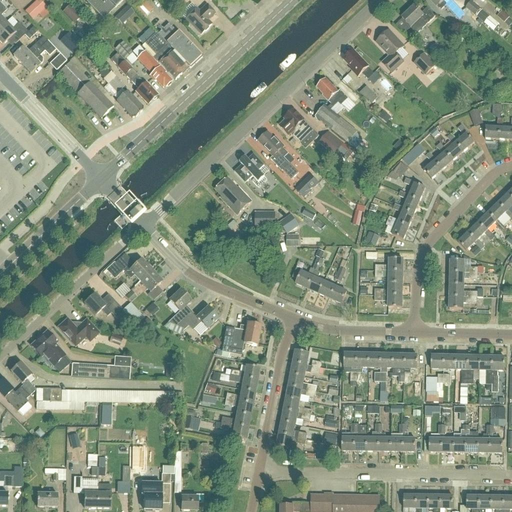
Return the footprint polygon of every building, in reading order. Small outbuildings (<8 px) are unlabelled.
[(79,0),(98,20),(119,0),(79,0)] [(143,19),(152,10),(142,0),(137,0),(131,6),(143,19)] [(39,1),(33,7),(40,14),(45,8),(39,1)] [(475,17),(480,10),(470,2),(465,9),(475,17)] [(74,25),(81,18),(70,6),(63,13),(74,25)] [(215,15),(207,6),(199,13),(197,10),(186,21),(201,36),(204,33),(205,34),(209,30),(208,29),(212,26),(208,22),(215,15)] [(422,20),(428,26),(437,17),(429,9),(423,14),(416,7),(404,19),(413,28),(422,20)] [(127,9),(115,21),(120,26),(132,14),(127,9)] [(493,32),(499,25),(481,11),(476,18),(493,32)] [(501,11),(496,16),(502,23),(507,18),(501,11)] [(25,37),(28,34),(19,24),(11,31),(6,25),(0,30),(0,43),(3,47),(14,36),(16,38),(15,38),(19,42),(25,37)] [(156,35),(189,69),(201,58),(185,41),(182,38),(181,39),(172,29),(168,25),(156,35)] [(28,34),(25,37),(30,41),(38,33),(34,28),(28,34)] [(400,43),(390,32),(378,44),(391,58),(384,65),(394,75),(405,64),(398,56),(406,48),(400,42),(400,43)] [(189,69),(156,35),(156,34),(141,48),(146,52),(151,58),(153,59),(175,82),(189,69)] [(31,58),(47,43),(43,38),(27,53),(23,49),(14,58),(22,67),(32,58),(31,58)] [(32,58),(22,67),(31,76),(42,64),(43,60),(40,58),(45,53),(49,58),(56,52),(47,43),(31,58),(32,58)] [(125,61),(132,54),(122,43),(114,50),(125,61)] [(436,44),(428,51),(440,64),(447,56),(436,44)] [(370,69),(354,52),(344,62),(351,69),(350,70),(359,79),(370,69)] [(145,53),(137,61),(152,76),(149,78),(154,83),(156,84),(162,90),(164,88),(165,89),(171,83),(164,76),(165,75),(145,53)] [(425,78),(436,67),(424,54),(413,65),(425,78)] [(57,72),(66,63),(60,56),(50,65),(57,72)] [(131,83),(139,91),(136,94),(148,107),(158,97),(146,84),(144,86),(137,78),(138,77),(118,56),(111,63),(131,83)] [(98,75),(103,80),(109,74),(104,69),(98,75)] [(499,69),(493,75),(499,81),(505,75),(499,69)] [(363,77),(372,85),(379,78),(370,70),(363,77)] [(116,95),(123,88),(110,74),(109,74),(103,80),(102,81),(116,95)] [(339,95),(326,81),(323,84),(320,84),(317,87),(318,89),(324,96),(323,97),(333,108),(338,103),(342,108),(349,101),(341,93),(339,95)] [(90,85),(78,96),(102,120),(114,109),(90,85)] [(367,88),(360,95),(373,105),(378,100),(367,88)] [(114,98),(118,103),(126,95),(121,91),(114,98)] [(135,120),(143,112),(143,109),(126,92),(125,93),(126,95),(118,103),(117,104),(132,120),(135,120)] [(356,135),(357,133),(324,107),(314,118),(348,145),(356,135)] [(309,127),(307,128),(303,124),(305,122),(294,112),(285,120),(287,122),(282,127),(282,130),(289,137),(291,135),(301,145),(311,135),(317,141),(320,138),(314,132),(309,127)] [(382,113),(379,118),(387,125),(391,120),(382,113)] [(476,127),(482,125),(478,114),(472,116),(476,127)] [(500,130),(502,130),(503,120),(497,120),(497,130),(486,129),(485,141),(499,142),(500,130)] [(511,120),(511,121),(511,130),(502,130),(500,130),(499,142),(511,142),(511,120)] [(456,145),(464,154),(475,144),(467,136),(468,135),(462,127),(458,130),(464,138),(457,143),(456,145)] [(440,145),(441,145),(442,144),(438,140),(442,137),(438,132),(432,137),(436,141),(435,142),(439,146),(440,145)] [(270,154),(281,144),(277,139),(275,141),(269,134),(259,143),(270,154)] [(356,135),(348,145),(362,156),(369,146),(356,135)] [(456,145),(457,143),(451,136),(447,139),(453,147),(447,152),(445,154),(453,163),(464,154),(456,145)] [(408,142),(411,146),(416,142),(413,138),(408,142)] [(285,148),(281,144),(270,154),(274,159),(271,161),(283,173),(284,172),(293,182),(300,175),(285,160),(290,156),(284,150),(285,148)] [(447,152),(441,145),(440,145),(439,146),(436,148),(443,156),(436,161),(434,163),(442,172),(453,163),(445,154),(447,152)] [(419,146),(410,154),(417,161),(426,154),(419,146)] [(350,165),(357,157),(350,151),(343,159),(350,165)] [(434,163),(436,161),(430,154),(426,157),(432,165),(424,172),(431,181),(442,172),(434,163)] [(265,167),(255,156),(249,161),(246,158),(240,164),(243,167),(235,173),(246,185),(254,178),(256,181),(253,183),(259,190),(268,182),(260,173),(265,167)] [(399,178),(392,173),(388,178),(396,182),(399,178)] [(304,200),(319,185),(309,176),(295,191),(304,200)] [(239,191),(229,180),(216,191),(223,198),(221,200),(238,217),(253,203),(240,190),(239,191)] [(408,198),(420,203),(425,190),(414,185),(415,184),(406,180),(403,185),(413,188),(409,196),(408,198)] [(408,198),(409,196),(400,192),(398,197),(407,201),(404,209),(403,211),(414,216),(420,203),(408,198)] [(511,198),(508,195),(498,205),(507,214),(508,212),(511,208),(511,198)] [(403,211),(404,209),(395,205),(393,210),(402,214),(398,222),(398,224),(409,229),(414,216),(403,211)] [(511,222),(511,216),(508,212),(507,214),(498,205),(488,215),(497,223),(498,222),(504,216),(511,223),(511,222)] [(371,206),(369,212),(376,215),(378,208),(371,206)] [(316,216),(307,212),(304,217),(313,222),(316,216)] [(275,230),(275,215),(255,215),(255,229),(275,230)] [(508,233),(498,222),(497,223),(488,215),(478,224),(486,233),(488,232),(494,226),(501,233),(505,237),(508,233)] [(279,224),(287,236),(299,228),(291,216),(279,224)] [(392,237),(403,242),(409,229),(398,224),(398,222),(389,218),(386,227),(395,231),(392,237)] [(495,239),(488,232),(486,233),(478,224),(468,234),(476,243),(478,241),(484,235),(491,243),(495,239)] [(375,247),(379,238),(370,234),(366,244),(375,247)] [(485,249),(478,241),(476,243),(468,234),(458,244),(466,253),(474,245),(481,252),(485,249)] [(287,236),(287,248),(299,249),(299,236),(287,236)] [(477,248),(471,254),(476,259),(481,253),(477,248)] [(318,252),(315,258),(321,260),(324,254),(318,252)] [(135,277),(141,283),(152,273),(142,262),(136,267),(125,256),(116,264),(123,272),(131,280),(135,277)] [(315,265),(321,268),(324,262),(318,260),(315,265)] [(375,273),(403,274),(403,261),(390,261),(389,267),(376,267),(375,273)] [(451,275),(478,275),(478,270),(464,269),(464,263),(451,262),(451,275)] [(114,280),(123,272),(116,264),(113,264),(105,271),(114,280)] [(319,274),(321,268),(315,265),(313,271),(311,270),(308,277),(301,274),(302,272),(297,269),(292,279),(298,282),(296,286),(308,291),(316,272),(319,274)] [(338,275),(344,278),(347,272),(341,270),(338,275)] [(319,275),(319,274),(316,272),(308,291),(319,296),(324,284),(318,281),(320,275),(319,275)] [(162,283),(152,273),(141,283),(151,294),(148,296),(154,302),(163,294),(157,288),(162,283)] [(403,286),(403,274),(375,273),(375,279),(384,279),(384,273),(389,273),(389,285),(403,286)] [(341,284),(344,278),(338,275),(335,281),(341,284)] [(478,281),(478,275),(451,275),(450,287),(464,287),(464,281),(478,281)] [(330,301),(336,288),(331,286),(331,287),(324,284),(319,296),(330,301)] [(118,299),(127,294),(122,285),(113,290),(118,299)] [(402,298),(403,286),(389,285),(389,293),(385,293),(385,292),(375,291),(375,297),(402,298)] [(464,293),(464,287),(450,287),(450,299),(477,300),(478,294),(464,293)] [(336,288),(330,301),(342,306),(347,294),(340,291),(341,290),(336,288)] [(170,333),(192,313),(187,308),(191,303),(181,292),(170,302),(180,313),(162,329),(170,333)] [(130,294),(125,298),(131,304),(135,300),(130,294)] [(95,296),(84,306),(94,316),(104,307),(111,315),(115,319),(123,312),(119,307),(111,299),(109,296),(101,303),(95,296)] [(402,310),(402,298),(375,297),(375,303),(389,303),(389,310),(402,310)] [(477,305),(477,300),(450,299),(450,311),(463,312),(463,305),(477,305)] [(150,307),(145,311),(151,318),(156,314),(150,307)] [(192,313),(170,333),(180,337),(182,333),(190,326),(194,331),(201,324),(207,331),(219,321),(208,309),(198,319),(192,313)] [(123,324),(128,320),(124,316),(119,320),(123,324)] [(147,319),(142,324),(148,330),(153,325),(147,319)] [(68,321),(58,329),(76,349),(85,340),(89,344),(94,340),(100,335),(87,321),(82,326),(82,325),(78,328),(75,328),(68,321)] [(201,337),(207,331),(201,324),(194,331),(201,337)] [(247,331),(244,345),(258,348),(262,328),(248,325),(247,331)] [(244,345),(247,331),(240,330),(240,332),(227,330),(222,352),(222,354),(229,355),(241,358),(244,345)] [(66,357),(56,346),(58,344),(47,333),(31,348),(42,359),(44,357),(54,368),(59,374),(70,364),(65,358),(66,357)] [(122,339),(112,336),(109,343),(120,347),(122,339)] [(217,340),(212,345),(217,350),(222,345),(217,340)] [(217,351),(216,357),(228,359),(229,355),(222,354),(222,352),(217,351)] [(296,352),(293,365),(307,367),(309,355),(296,352)] [(350,383),(356,383),(357,356),(344,356),(344,374),(350,374),(350,383)] [(368,370),(369,356),(357,356),(356,383),(362,383),(362,369),(368,370)] [(380,370),(381,356),(369,356),(368,370),(375,370),(380,370)] [(393,370),(393,357),(381,356),(380,370),(380,375),(380,384),(386,384),(386,370),(393,370)] [(404,384),(405,357),(393,357),(393,370),(392,378),(399,378),(399,384),(404,384)] [(405,357),(404,384),(410,385),(410,371),(417,371),(417,357),(405,357)] [(444,358),(431,358),(431,371),(438,371),(443,371),(444,358)] [(455,372),(456,358),(444,358),(443,371),(449,372),(455,372)] [(467,386),(468,359),(456,358),(455,372),(462,372),(461,386),(467,386)] [(480,372),(480,359),(468,359),(467,386),(473,386),(473,372),(480,372)] [(491,387),(492,359),(480,359),(480,372),(486,372),(486,386),(491,387)] [(492,359),(491,387),(497,387),(498,373),(504,373),(505,359),(492,359)] [(37,391),(36,391),(27,381),(32,376),(21,364),(11,373),(23,385),(24,386),(22,389),(30,397),(36,392),(37,391)] [(128,382),(129,369),(71,365),(70,378),(128,382)] [(320,376),(321,370),(312,368),(307,367),(293,365),(291,376),(305,379),(306,373),(320,376)] [(231,377),(257,383),(260,370),(247,368),(245,374),(232,372),(231,377)] [(213,375),(211,383),(219,384),(219,382),(220,377),(213,375)] [(304,385),(305,379),(291,376),(289,388),(316,394),(317,388),(304,385)] [(255,394),(257,383),(231,377),(229,383),(243,386),(242,392),(255,394)] [(30,397),(22,389),(15,395),(13,392),(3,381),(0,384),(0,394),(5,399),(18,413),(18,412),(27,404),(28,403),(26,401),(29,399),(30,397)] [(207,385),(204,391),(209,393),(209,394),(214,396),(217,388),(212,386),(211,387),(207,385)] [(315,399),(316,394),(289,388),(286,400),(300,403),(301,397),(315,399)] [(332,389),(330,396),(337,398),(339,391),(332,389)] [(37,391),(36,392),(36,404),(37,404),(82,404),(184,405),(184,395),(61,393),(61,391),(36,391),(37,391)] [(253,406),(255,394),(242,392),(241,398),(227,395),(226,401),(253,406)] [(299,409),(300,403),(286,400),(284,412),(311,418),(313,412),(299,409)] [(250,418),(253,406),(226,401),(225,407),(238,409),(237,416),(250,418)] [(27,404),(18,412),(22,417),(31,408),(27,404)] [(37,404),(37,412),(82,413),(82,404),(37,404)] [(102,409),(102,427),(111,427),(111,409),(102,409)] [(492,409),(491,421),(505,421),(505,409),(492,409)] [(315,418),(311,418),(284,412),(282,424),(295,427),(297,421),(310,423),(313,424),(315,418)] [(248,430),(250,418),(237,416),(236,422),(222,419),(221,425),(248,430)] [(186,419),(185,425),(184,430),(192,432),(195,421),(186,419)] [(326,421),(325,428),(336,430),(337,424),(326,421)] [(248,430),(221,425),(215,424),(214,429),(220,431),(229,432),(228,439),(246,442),(248,430)] [(294,433),(295,427),(282,424),(279,436),(307,441),(308,436),(294,433)] [(342,435),(342,453),(354,453),(354,435),(358,435),(358,430),(351,430),(351,435),(342,435)] [(391,440),(385,440),(385,435),(382,435),(382,431),(375,431),(375,435),(378,435),(378,440),(379,440),(378,454),(391,454),(391,440)] [(454,436),(454,441),(466,442),(466,437),(469,437),(469,433),(469,432),(463,432),(461,432),(461,436),(454,436)] [(493,437),(493,432),(487,432),(487,437),(484,436),(483,442),(478,442),(478,455),(490,455),(490,437),(493,437)] [(466,455),(478,455),(478,442),(478,434),(469,433),(469,437),(466,437),(466,442),(466,455)] [(327,434),(324,445),(335,447),(338,437),(327,434)] [(354,435),(354,453),(366,454),(367,440),(367,435),(358,435),(354,435)] [(77,436),(69,437),(70,446),(79,444),(77,436)] [(306,447),(307,441),(279,436),(277,448),(291,451),(292,444),(306,447)] [(490,437),(490,455),(502,455),(502,442),(497,442),(497,437),(493,437),(490,437)] [(379,440),(378,440),(367,440),(366,454),(378,454),(379,440)] [(403,454),(403,441),(391,440),(391,454),(403,454)] [(403,441),(403,454),(415,454),(415,441),(403,441)] [(441,455),(442,441),(430,441),(429,441),(429,454),(441,455)] [(454,455),(454,441),(442,441),(441,455),(454,455)] [(466,455),(466,442),(454,441),(454,455),(466,455)] [(132,449),(132,471),(144,471),(144,449),(132,449)] [(88,456),(87,468),(97,468),(97,457),(88,456)] [(104,478),(105,462),(98,462),(98,469),(91,469),(91,478),(104,478)] [(3,478),(3,489),(13,489),(21,489),(21,469),(14,469),(13,474),(3,474),(3,478)] [(66,483),(66,472),(45,471),(45,476),(54,476),(53,482),(66,483)] [(141,495),(144,495),(144,511),(161,511),(162,503),(170,503),(170,476),(162,476),(161,484),(141,484),(141,495)] [(98,510),(98,495),(98,489),(82,488),(82,479),(74,479),(74,495),(85,495),(85,510),(98,510)] [(98,495),(98,510),(111,511),(111,495),(98,495)] [(58,509),(58,496),(38,496),(37,509),(58,509)] [(203,505),(203,497),(197,497),(197,499),(182,499),(181,511),(197,511),(198,504),(203,505)] [(312,511),(333,511),(334,497),(312,497),(312,505),(312,511)] [(334,497),(333,511),(379,511),(380,498),(334,497)] [(416,511),(417,498),(404,498),(404,510),(410,511),(409,511),(416,511)] [(428,511),(429,498),(417,498),(416,511),(422,511),(423,511),(428,511)] [(429,498),(428,511),(435,511),(434,511),(440,511),(441,498),(429,498)] [(441,498),(440,511),(441,511),(453,511),(453,498),(441,498)] [(479,511),(480,499),(467,498),(467,511),(471,511),(479,511)] [(492,511),(492,499),(480,499),(479,511),(485,511),(486,511),(492,511)] [(503,511),(504,499),(492,499),(492,511),(497,511),(496,511),(503,511)] [(510,511),(511,511),(511,499),(504,499),(503,511),(510,511)]
